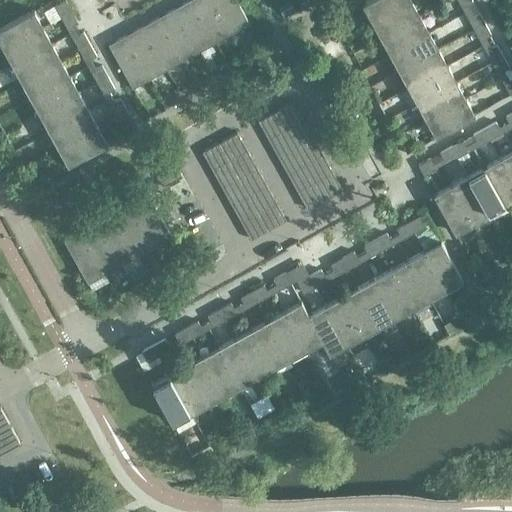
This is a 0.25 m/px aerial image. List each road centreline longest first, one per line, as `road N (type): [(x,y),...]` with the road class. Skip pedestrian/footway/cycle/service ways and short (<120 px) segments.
road 1 (residential): [(242,115),(300,83),(363,195),(303,227)]
road 2 (residential): [(245,258),(185,146),(242,115)]
road 3 (residential): [(87,344),(0,186)]
road 4 (residential): [(245,258),(87,344)]
road 5 (residential): [(242,115),(303,227)]
